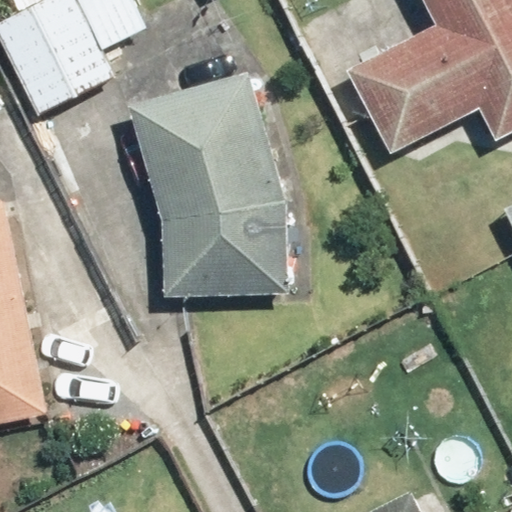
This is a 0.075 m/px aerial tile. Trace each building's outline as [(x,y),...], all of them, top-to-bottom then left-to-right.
[(128,70),(113,39),(147,23),(135,0),(46,0),(0,23),(0,24),(44,112),(128,70)] [(404,148),(489,105),(503,131),(511,126),(511,0),(435,0),(450,29),(366,71),(404,148)] [(293,202),(254,73),(140,106),(174,221),(177,295),(296,291),(293,202)] [(0,207),(0,442),(57,429),(6,206),(0,207)] [(427,511),(417,491),(375,511),(427,511)]
